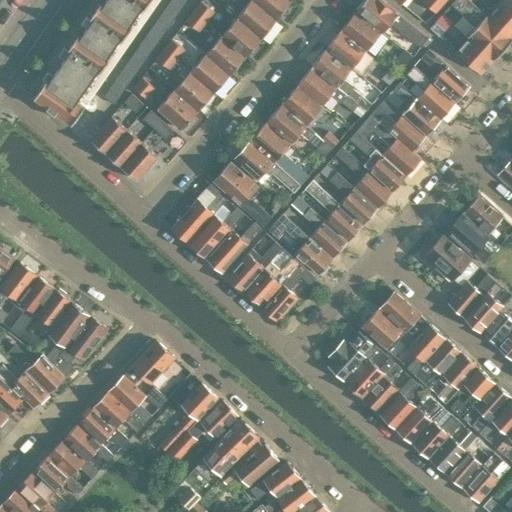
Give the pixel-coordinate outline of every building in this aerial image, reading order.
[(95,0),(34,88),(31,91),(87,129),(111,101),(111,100),(112,99),(134,67),(156,36),(178,4),(180,0),(95,0)] [(203,0),(196,0),(192,6),(204,16),(212,6),(203,0)] [(257,0),(243,0),(234,12),(259,32),(274,13),(257,0)] [(257,0),(274,13),(284,1),(284,0),(257,0)] [(384,0),(356,0),(353,6),(378,27),(380,27),(387,18),(418,42),(426,33),(416,25),(395,8),(384,0)] [(450,0),(473,20),(468,26),(470,28),(455,46),(478,67),(509,32),(485,11),(472,0),(450,0)] [(511,4),(507,0),(495,0),(485,11),(509,32),(511,29),(511,4)] [(192,6),(184,15),(197,25),(204,16),(192,6)] [(353,6),(338,24),(363,45),(364,45),(378,27),(353,6)] [(233,13),(219,30),(244,50),(246,48),(259,32),(234,12),(233,13)] [(436,13),(428,22),(437,30),(445,21),(436,13)] [(338,24),(323,43),(349,64),(363,45),(338,24)] [(219,30),(203,48),(228,68),(244,50),(219,30)] [(169,34),(162,43),(175,53),(182,44),(169,34)] [(400,42),(393,53),(403,60),(411,49),(400,42)] [(162,43),(154,53),(167,63),(175,53),(162,43)] [(323,43),(309,62),(334,82),(345,90),(364,105),(369,98),(359,90),(350,83),(352,81),(341,73),(349,64),(323,43)] [(426,43),(419,52),(436,67),(429,75),(428,76),(452,97),(467,80),(443,59),(429,46),(426,43)] [(203,48),(187,66),(212,87),(228,68),(203,48)] [(182,72),(171,84),(196,105),(212,87),(187,66),(179,58),(174,65),(182,72)] [(412,60),(404,69),(421,84),(415,91),(414,92),(438,113),(452,97),(428,76),(429,75),(412,60)] [(299,74),(294,80),(319,101),(328,90),(338,98),(339,97),(350,106),(358,112),(364,105),(345,90),(334,82),(309,62),(299,74)] [(386,62),(378,72),(387,80),(395,70),(387,63),(386,62)] [(140,72),(131,82),(144,92),(153,82),(140,72)] [(397,76),(391,84),(408,99),(400,107),(400,108),(424,129),(438,113),(414,92),(397,76)] [(294,80),(279,98),(304,119),(307,122),(322,104),(319,101),(294,80)] [(171,84),(155,101),(179,123),(196,105),(171,84)] [(129,88),(122,96),(133,106),(140,98),(129,88)] [(381,94),(368,108),(375,115),(375,114),(382,107),(392,116),(385,124),(409,146),(409,145),(423,130),(424,129),(400,108),(400,107),(394,102),(383,92),(381,94)] [(279,98),(263,116),(289,137),(298,127),(306,134),(312,127),(307,122),(304,119),(279,98)] [(147,105),(140,113),(151,122),(158,114),(147,105)] [(368,108),(354,125),(355,126),(361,131),(368,123),(387,140),(379,149),(403,170),(419,153),(409,145),(409,146),(385,124),(375,114),(375,115),(368,108)] [(109,111),(89,134),(104,146),(123,124),(109,111)] [(158,114),(151,122),(164,133),(171,125),(158,114)] [(263,116),(248,134),(272,156),(280,163),(289,171),(295,164),(287,156),(279,149),(289,137),(263,116)] [(123,124),(104,146),(118,159),(138,137),(123,124)] [(354,125),(347,133),(367,150),(360,158),(366,164),(365,165),(388,187),(403,170),(379,149),(355,126),(354,125)] [(325,126),(319,133),(321,135),(330,142),(336,135),(325,126)] [(248,134),(231,153),(256,174),(262,167),(267,170),(269,167),(291,186),(298,179),(289,171),(280,163),(272,156),(248,134)] [(321,135),(313,144),(322,151),(330,142),(321,135)] [(138,137),(118,159),(120,161),(135,174),(155,151),(154,151),(139,138),(138,137)] [(339,141),(333,148),(358,170),(349,179),(351,181),(350,182),(374,203),(388,187),(365,165),(366,164),(360,158),(339,141)] [(509,152),(494,169),(511,185),(511,152),(510,151),(509,152)] [(229,156),(211,176),(239,200),(244,205),(261,220),(269,211),(246,192),(256,181),(229,156)] [(324,158),(317,165),(344,189),(336,198),(359,219),(374,203),(350,182),(324,158)] [(309,174),(302,183),(329,206),(322,214),(321,214),(345,236),(359,219),(336,198),(309,174)] [(180,211),(170,222),(186,236),(207,213),(214,206),(225,193),(208,178),(195,193),(188,201),(186,200),(184,200),(178,208),(178,209),(180,211)] [(476,189),(461,206),(486,228),(497,239),(511,222),(511,221),(501,211),(476,189)] [(295,191),(288,198),(315,222),(307,231),(331,252),(345,236),(321,214),(322,214),(303,197),(295,191)] [(207,213),(186,236),(204,252),(229,223),(242,208),(235,202),(224,214),(214,206),(207,213)] [(460,207),(444,225),(445,225),(470,248),(478,239),(489,248),(492,244),(497,239),(460,207)] [(273,216),(266,225),(274,232),(282,224),(299,239),(292,248),(316,269),(331,252),(307,231),(306,231),(280,208),(273,216)] [(229,223),(204,252),(220,266),(258,223),(251,216),(238,231),(229,223)] [(430,236),(418,250),(431,261),(433,259),(449,273),(458,282),(467,273),(477,261),(467,252),(441,229),(433,238),(430,236)] [(249,243),(225,270),(241,285),(266,257),(269,254),(280,242),(273,236),(259,251),(249,243)] [(0,269),(12,252),(13,251),(0,241),(0,269)] [(266,257),(241,285),(250,293),(258,300),(297,258),(289,250),(278,263),(269,254),(266,257)] [(0,278),(0,315),(6,308),(0,304),(0,296),(3,293),(12,299),(15,295),(35,269),(18,255),(0,278)] [(297,258),(258,300),(275,315),(295,291),(287,284),(299,271),(307,278),(313,272),(297,258)] [(465,274),(446,297),(461,311),(493,276),(484,267),(472,281),(465,274)] [(20,304),(7,323),(17,329),(22,322),(32,307),(51,281),(35,269),(15,295),(12,299),(20,304)] [(493,276),(461,311),(478,326),(503,299),(492,290),(500,281),(493,276)] [(51,281),(32,307),(33,308),(51,321),(70,295),(63,291),(66,287),(57,281),(55,284),(51,281)] [(391,285),(377,302),(401,323),(403,325),(417,308),(391,285)] [(503,299),(478,326),(494,341),(511,321),(511,316),(502,307),(507,303),(511,306),(511,291),(510,290),(503,299)] [(54,339),(44,352),(50,358),(58,348),(87,308),(70,295),(51,321),(46,328),(54,334),(52,337),(54,339)] [(377,302),(359,321),(383,343),(401,323),(377,302)] [(58,348),(50,358),(62,371),(71,362),(66,357),(74,351),(81,356),(106,323),(87,308),(58,348)] [(401,323),(383,343),(386,346),(396,334),(405,342),(405,341),(427,317),(417,308),(403,325),(401,323)] [(413,352),(404,362),(411,368),(443,332),(427,317),(405,341),(414,348),(411,351),(413,352)] [(511,321),(494,341),(508,353),(511,356),(511,355),(511,321)] [(22,322),(17,329),(34,341),(39,334),(22,322)] [(330,353),(324,359),(342,375),(365,351),(374,341),(356,325),(345,337),(341,333),(325,349),(330,353)] [(443,332),(411,368),(427,383),(436,373),(438,369),(439,368),(459,346),(443,332)] [(130,361),(121,370),(131,379),(139,370),(148,378),(172,352),(154,335),(130,361)] [(13,338),(6,345),(24,363),(46,387),(53,380),(54,382),(62,375),(60,373),(62,371),(50,358),(44,352),(40,348),(31,356),(13,338)] [(444,380),(435,390),(443,397),(456,383),(459,381),(461,378),(476,361),(467,353),(459,346),(439,368),(438,369),(436,373),(444,380)] [(366,352),(343,376),(361,392),(393,358),(386,352),(377,362),(366,352)] [(0,373),(21,392),(31,402),(37,397),(38,398),(47,390),(45,388),(46,387),(24,363),(14,373),(11,371),(11,370),(0,358),(0,373)] [(393,358),(361,392),(376,406),(396,384),(388,376),(400,364),(393,358)] [(456,393),(448,401),(460,412),(471,400),(471,401),(493,377),(476,361),(461,378),(459,381),(468,389),(460,397),(456,393)] [(121,370),(106,387),(140,419),(147,413),(150,409),(137,397),(143,390),(142,389),(131,379),(121,370)] [(0,403),(6,409),(21,392),(0,373),(0,403)] [(399,385),(378,408),(394,423),(415,400),(414,399),(405,391),(416,379),(410,373),(399,385)] [(187,407),(157,439),(165,446),(199,410),(198,410),(216,391),(199,376),(178,399),(187,407)] [(479,408),(469,420),(477,427),(478,428),(509,392),(510,392),(493,377),(471,401),(479,408)] [(150,380),(143,389),(144,390),(157,402),(165,394),(164,393),(150,380)] [(106,387),(91,403),(112,423),(113,422),(121,414),(135,426),(140,419),(106,387)] [(415,400),(394,423),(409,437),(430,414),(429,413),(440,401),(425,387),(414,399),(415,400)] [(511,394),(509,392),(478,428),(486,435),(498,423),(505,430),(511,422),(511,394)] [(165,446),(159,453),(167,461),(193,433),(203,423),(212,433),(236,410),(220,394),(201,413),(199,410),(165,446)] [(91,403),(76,419),(97,439),(98,438),(103,433),(112,432),(121,440),(125,435),(126,434),(113,422),(112,423),(91,403)] [(430,414),(409,437),(426,452),(447,429),(458,417),(449,409),(438,422),(435,419),(430,414)] [(177,477),(168,486),(171,489),(175,492),(186,503),(194,495),(219,471),(234,455),(255,433),(257,431),(238,412),(212,438),(213,438),(200,451),(201,452),(181,473),(177,477)] [(76,419),(61,435),(83,456),(84,455),(94,444),(97,448),(95,450),(104,458),(111,450),(98,438),(97,439),(76,419)] [(506,430),(494,443),(501,449),(502,449),(511,438),(511,422),(505,430),(506,430)] [(426,452),(443,467),(464,444),(475,432),(468,426),(457,438),(447,429),(426,452)] [(475,432),(464,444),(469,448),(475,441),(486,452),(491,447),(475,432)] [(234,455),(219,471),(224,479),(236,469),(246,480),(277,454),(262,438),(260,440),(255,433),(234,455)] [(61,435),(46,451),(67,471),(68,471),(77,461),(89,473),(96,466),(84,455),(83,456),(61,435)] [(464,444),(443,467),(459,482),(480,459),(469,448),(464,444)] [(480,459),(459,482),(476,497),(496,474),(488,467),(500,455),(491,447),(486,452),(480,459)] [(46,451),(31,467),(52,487),(63,476),(66,478),(65,480),(74,489),(80,483),(68,471),(67,471),(46,451)] [(285,455),(248,484),(253,490),(266,481),(274,491),(299,472),(285,455)] [(31,467),(16,483),(38,503),(47,511),(53,511),(57,508),(44,496),(52,487),(31,467)] [(282,502),(269,511),(284,511),(289,509),(314,490),(299,472),(274,491),(273,492),(274,492),(282,502)] [(16,483),(1,499),(15,511),(29,511),(38,503),(16,483)] [(314,490),(289,509),(292,511),(320,511),(328,506),(314,490)] [(488,492),(480,500),(493,511),(511,511),(511,497),(504,506),(488,492)] [(194,495),(186,503),(192,509),(195,511),(197,511),(204,505),(199,500),(194,495)] [(15,511),(1,499),(0,499),(0,511),(15,511)] [(259,499),(251,505),(256,511),(269,511),(261,502),(259,499)]
